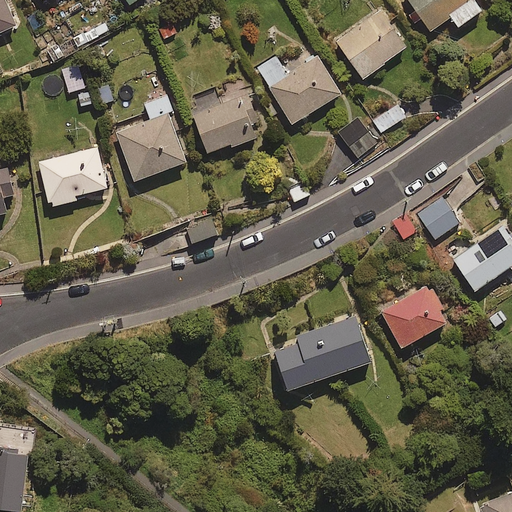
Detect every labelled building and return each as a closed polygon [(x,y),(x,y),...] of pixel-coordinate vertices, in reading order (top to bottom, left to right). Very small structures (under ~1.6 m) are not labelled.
[(0,0),(0,38),(18,31),(3,0),(0,0)] [(143,0),(125,0),(131,8),(143,0)] [(483,15),(472,0),(405,0),(432,36),(452,21),(460,32),(483,15)] [(408,50),(379,12),(336,44),(365,83),(408,50)] [(343,97),(312,48),(284,66),(278,56),(257,70),(293,128),(343,97)] [(94,91),(100,110),(117,105),(111,86),(94,91)] [(173,113),(167,97),(145,105),(151,122),(117,135),(136,185),(187,166),(169,115),(173,113)] [(260,126),(249,97),(195,117),(210,159),(258,142),(253,129),(260,126)] [(406,118),(397,105),(374,123),(383,136),(406,118)] [(108,192),(98,150),(40,163),(51,210),(78,204),(77,200),(108,192)] [(15,199),(9,171),(0,173),(0,219),(8,218),(4,201),(15,199)] [(460,226),(445,201),(420,216),(436,241),(460,226)] [(421,233),(410,214),(393,224),(405,243),(421,233)] [(219,237),(213,220),(179,231),(184,248),(219,237)] [(511,243),(508,245),(499,231),(454,261),(476,295),(511,272),(511,243)] [(403,353),(448,328),(441,316),(456,308),(444,287),(432,294),(429,289),(382,315),(403,353)] [(500,307),(487,317),(498,330),(510,320),(500,307)] [(378,371),(359,317),(293,339),(296,347),(274,354),(290,401),(378,371)] [(10,453),(0,451),(0,511),(22,511),(29,460),(9,458),(10,453)] [(511,511),(511,496),(483,507),(484,511),(511,511)]
